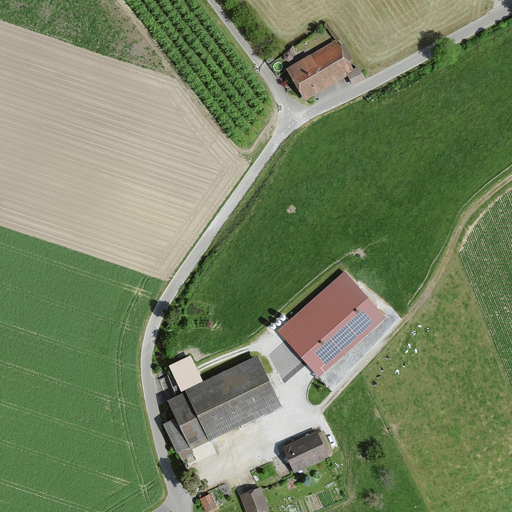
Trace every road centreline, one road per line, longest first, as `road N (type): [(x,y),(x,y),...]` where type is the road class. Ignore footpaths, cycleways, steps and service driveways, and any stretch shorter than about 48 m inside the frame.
road 1 (unclassified): [(183,511),(153,423),(147,360),(159,310),(293,117)]
road 2 (unclassified): [(293,117),(511,8)]
